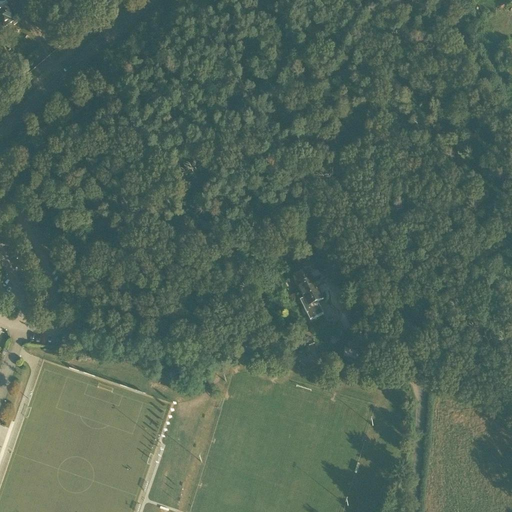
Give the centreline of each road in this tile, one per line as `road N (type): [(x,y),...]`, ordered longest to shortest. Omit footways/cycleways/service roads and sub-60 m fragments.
road 1 (residential): [(0,318),(263,349),(422,378)]
road 2 (residential): [(254,0),(396,298),(422,378)]
road 3 (secondary): [(0,131),(144,0)]
road 4 (residential): [(422,378),(412,511)]
